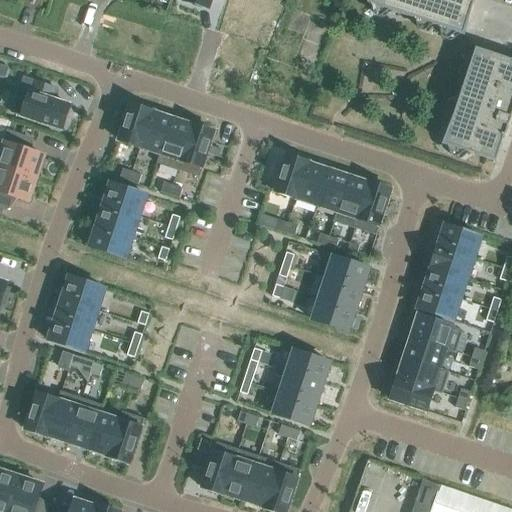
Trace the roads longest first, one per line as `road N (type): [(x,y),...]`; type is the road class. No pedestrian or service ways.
road 1 (residential): [(114,74),(0,422)]
road 2 (residential): [(311,511),(424,178)]
road 3 (residential): [(114,74),(424,178)]
road 4 (residential): [(0,444),(196,511)]
